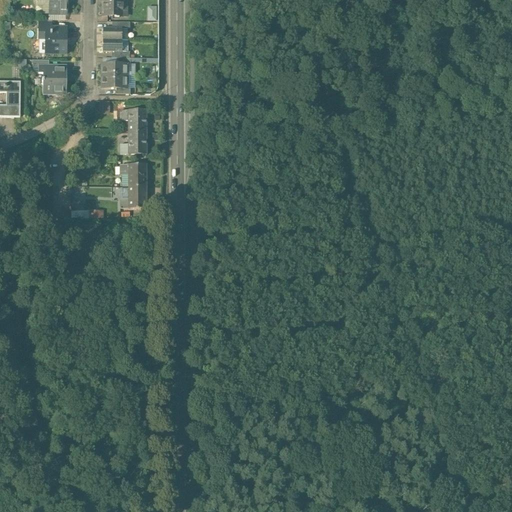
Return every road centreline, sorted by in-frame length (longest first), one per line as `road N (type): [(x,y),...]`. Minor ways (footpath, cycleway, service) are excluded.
road 1 (track): [(282,0),(473,511)]
road 2 (primary): [(180,511),(179,0)]
road 3 (unclassified): [(0,146),(74,112),(85,99),(88,0)]
